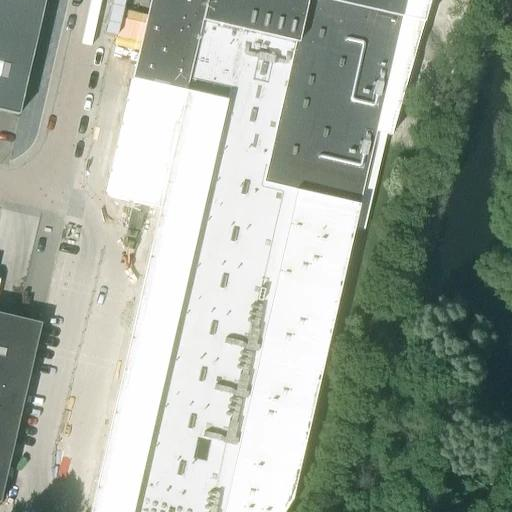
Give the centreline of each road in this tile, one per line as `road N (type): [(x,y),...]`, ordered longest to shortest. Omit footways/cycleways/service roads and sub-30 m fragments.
road 1 (track): [(462,0),(318,511)]
road 2 (unclassified): [(0,187),(49,198),(94,0)]
